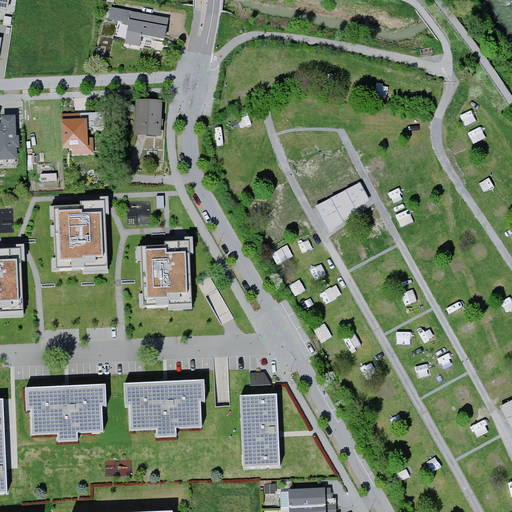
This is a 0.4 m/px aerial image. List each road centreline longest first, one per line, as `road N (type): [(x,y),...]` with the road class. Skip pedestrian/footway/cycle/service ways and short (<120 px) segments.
road 1 (residential): [(388,511),(199,181),(197,79)]
road 2 (residential): [(197,79),(0,84)]
road 3 (unknown): [(226,345),(227,396),(211,415),(108,427)]
